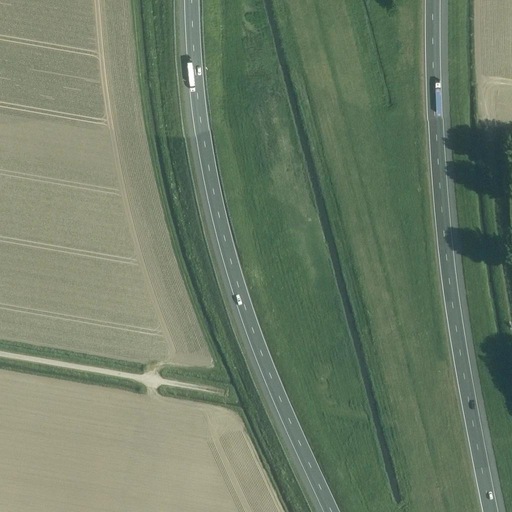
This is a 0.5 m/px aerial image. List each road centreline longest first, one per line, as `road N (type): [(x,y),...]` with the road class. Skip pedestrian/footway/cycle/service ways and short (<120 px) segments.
road 1 (track): [(298,511),(185,236),(167,159),(149,0)]
road 2 (motorway): [(191,0),(200,123),(224,241),(261,355),(330,511)]
road 3 (motorway): [(489,511),(445,257),(433,0)]
road 4 (track): [(156,400),(156,369),(205,371),(212,357),(162,207),(132,0)]
road 5 (unclassified): [(226,392),(0,354)]
road 6 (track): [(511,321),(484,116)]
